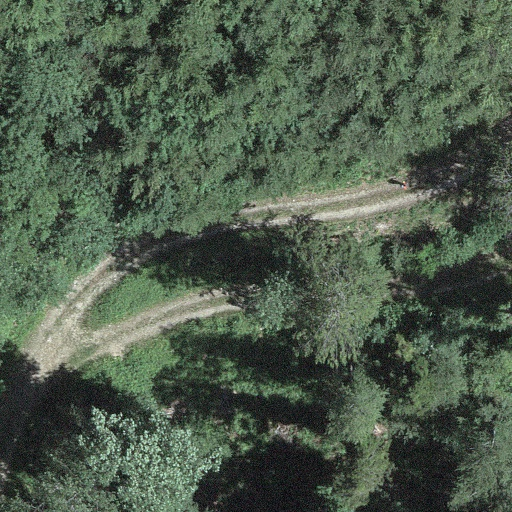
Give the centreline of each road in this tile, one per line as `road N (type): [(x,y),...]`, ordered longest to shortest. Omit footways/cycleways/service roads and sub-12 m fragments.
road 1 (track): [(0,463),(24,382),(65,305),(127,249),(210,222),(432,182),(511,132)]
road 2 (track): [(24,382),(125,327),(229,295),(484,271),(511,255)]
